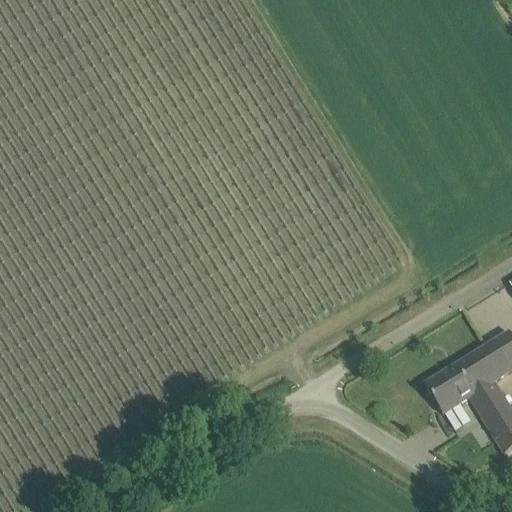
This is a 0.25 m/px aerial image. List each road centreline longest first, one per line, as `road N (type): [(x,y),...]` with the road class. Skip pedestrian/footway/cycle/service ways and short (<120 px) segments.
road 1 (unclassified): [(125,511),(304,393),(499,511)]
road 2 (track): [(304,393),(511,263)]
